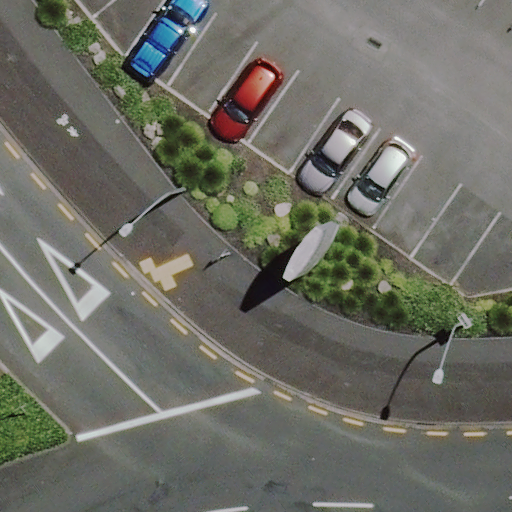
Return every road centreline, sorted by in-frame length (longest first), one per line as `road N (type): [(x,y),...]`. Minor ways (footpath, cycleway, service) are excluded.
road 1 (secondary): [(0,254),(50,315),(268,503)]
road 2 (secondary): [(382,511),(511,500)]
